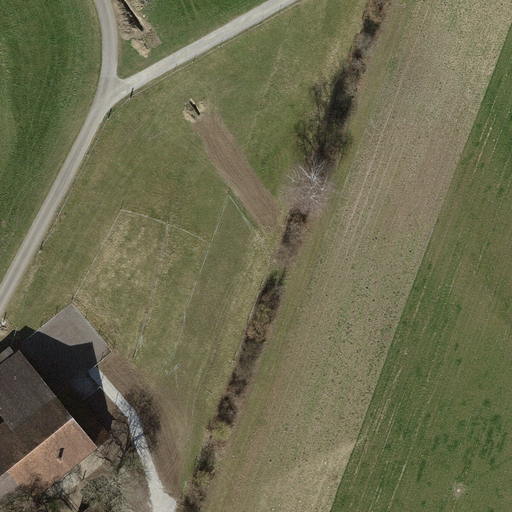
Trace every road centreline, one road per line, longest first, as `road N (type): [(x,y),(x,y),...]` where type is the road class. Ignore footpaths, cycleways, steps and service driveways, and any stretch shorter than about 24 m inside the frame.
road 1 (track): [(0,312),(108,105),(114,34),(99,0)]
road 2 (track): [(297,0),(108,105)]
